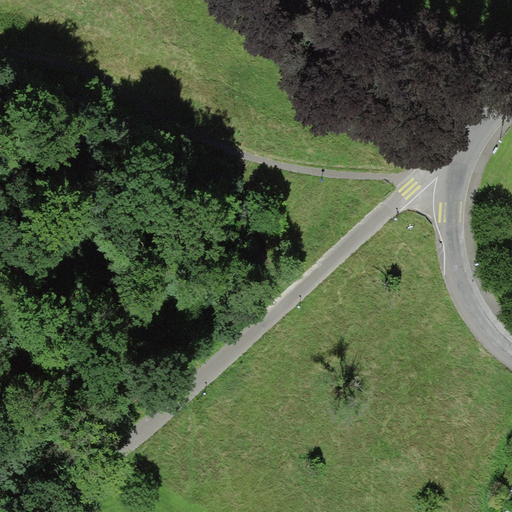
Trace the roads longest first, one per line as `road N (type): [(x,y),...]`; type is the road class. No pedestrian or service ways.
road 1 (residential): [(451,184),(414,186),(141,428),(29,511)]
road 2 (unclassified): [(300,0),(340,59),(414,91),(502,93)]
road 3 (unclassified): [(451,184),(451,249),(464,295),(494,341),(511,353)]
